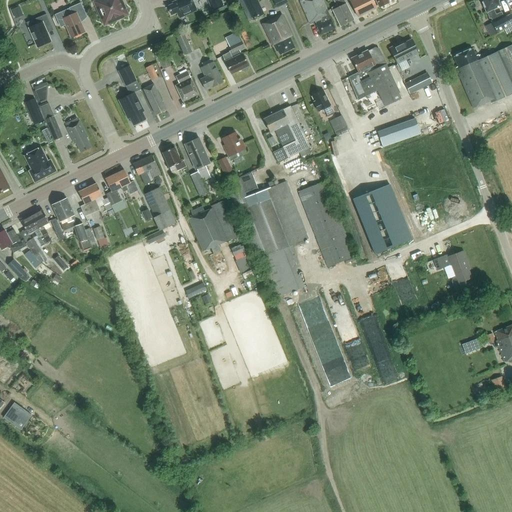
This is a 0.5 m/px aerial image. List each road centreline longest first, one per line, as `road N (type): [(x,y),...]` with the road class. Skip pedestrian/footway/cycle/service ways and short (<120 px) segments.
road 1 (secondary): [(121,155),(415,9)]
road 2 (unclassified): [(511,260),(415,9)]
road 3 (secondary): [(0,215),(121,155)]
